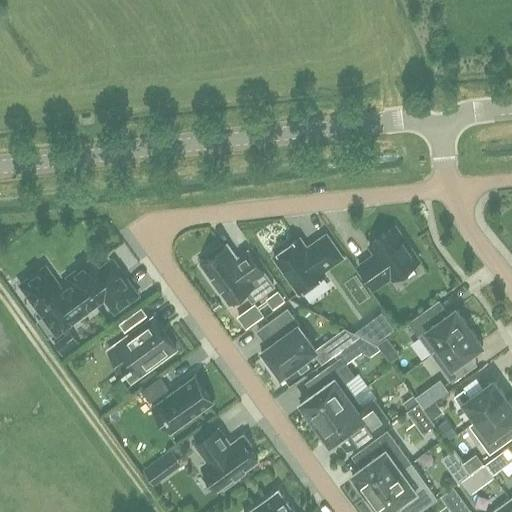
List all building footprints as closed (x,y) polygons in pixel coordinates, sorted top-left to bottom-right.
[(422,261),(396,224),(366,245),(372,254),(356,265),(374,291),(391,279),(392,282),(422,261)] [(323,271),(343,257),(326,234),(314,243),(315,245),(308,250),(300,238),(274,257),(299,293),(325,274),(323,271)] [(274,285),(252,256),(249,251),(237,260),(227,245),(224,248),(221,244),(208,254),(211,257),(201,264),(229,303),(246,291),(253,300),(274,285)] [(44,267),(20,284),(55,333),(105,297),(115,311),(138,294),(113,260),(99,270),(91,260),(69,277),(72,282),(61,290),(44,267)] [(432,354),(471,325),(457,305),(436,320),(429,311),(411,324),(432,354)] [(271,361),(281,375),(316,349),(299,326),(301,325),(288,307),(266,324),(277,340),(260,353),(268,363),(271,361)] [(395,329),(383,313),(355,333),(377,342),(395,329)] [(134,365),(140,373),(176,348),(165,332),(162,335),(151,319),(109,350),(125,372),(134,365)] [(486,345),(471,325),(432,354),(452,382),(477,364),(471,356),(486,345)] [(72,335),(56,346),(63,356),(79,344),(72,335)] [(341,356),(319,372),(327,384),(301,402),(302,405),(299,407),(308,420),(312,417),(316,423),(355,395),(346,382),(356,375),(341,356)] [(216,400),(196,373),(162,397),(182,425),(216,400)] [(150,401),(168,388),(160,377),(142,390),(150,401)] [(230,396),(246,387),(242,379),(226,389),(230,396)] [(474,422),(507,398),(494,380),(470,397),(464,388),(454,396),(473,422),(474,422)] [(430,412),(442,404),(427,381),(415,390),(430,412)] [(364,407),(355,395),(316,423),(320,429),(317,431),(326,444),(329,442),(331,444),(359,425),(367,436),(388,421),(373,400),(364,407)] [(511,422),(511,404),(507,398),(474,422),(473,422),(469,425),(490,453),(509,439),(503,430),(511,422)] [(222,485),(224,488),(236,479),(234,476),(257,460),(249,449),(252,446),(244,435),(230,444),(219,428),(196,445),(208,461),(202,465),(218,488),(222,485)] [(368,494),(411,463),(388,430),(362,449),(367,457),(366,463),(353,473),(355,476),(352,479),(362,493),(365,490),(368,494)] [(466,461),(477,452),(460,432),(449,441),(466,461)] [(486,464),(493,473),(501,468),(494,458),(486,464)] [(418,511),(437,498),(411,463),(368,494),(371,498),(367,500),(375,511),(380,511),(381,511),(380,511),(387,511),(400,502),(407,511),(418,511)] [(295,511),(279,489),(247,511),(295,511)] [(511,511),(511,500),(510,498),(490,511),(511,511)]
